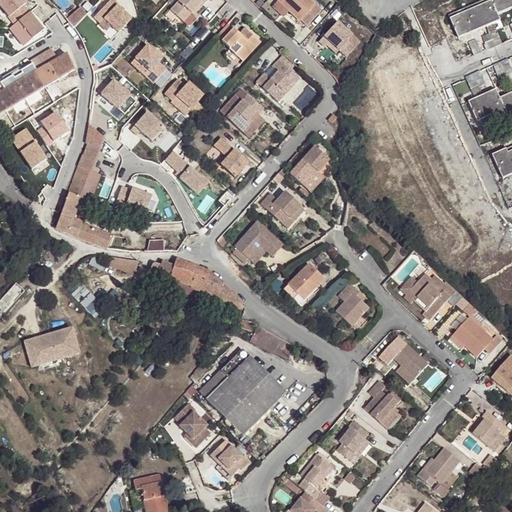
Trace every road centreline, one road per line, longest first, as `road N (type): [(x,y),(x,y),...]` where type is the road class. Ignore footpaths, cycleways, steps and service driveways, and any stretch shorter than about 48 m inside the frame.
road 1 (residential): [(342,367),(200,253),(330,99),(322,77),(236,0)]
road 2 (residential): [(364,511),(469,380),(396,313)]
road 3 (residential): [(257,511),(257,484),(338,395),(342,367)]
